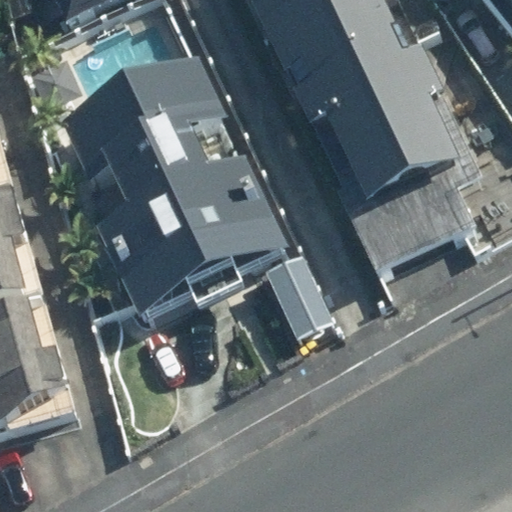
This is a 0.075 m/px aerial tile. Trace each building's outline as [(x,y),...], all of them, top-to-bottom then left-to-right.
[(43,0),(64,42),(152,2),(151,0),(43,0)] [(367,0),(236,0),(340,214),(334,217),(372,296),(473,248),(453,209),(480,196),(395,20),(380,27),(367,0)] [(471,12),(489,35),(511,14),(511,0),(479,0),(482,4),(471,12)] [(511,14),(489,35),(511,63),(511,14)] [(42,52),(34,31),(13,39),(22,60),(42,52)] [(95,254),(138,347),(260,288),(294,360),(332,341),(297,268),(285,274),(242,183),(205,201),(188,164),(224,147),(196,87),(60,151),(88,209),(101,202),(121,243),(95,254)] [(0,324),(6,323),(36,315),(8,217),(0,219),(0,324)] [(8,332),(6,323),(0,324),(0,446),(68,428),(38,324),(8,332)]
